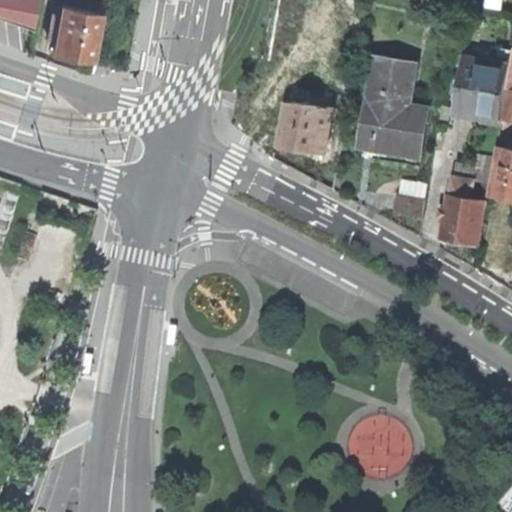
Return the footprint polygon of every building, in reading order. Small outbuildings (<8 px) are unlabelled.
[(0,0),(0,17),(34,30),(38,0),(0,0)] [(72,55),(92,59),(100,12),(61,5),(59,13),(52,12),(48,38),(55,39),(53,52),(72,55)] [(492,61),(472,58),(466,90),(463,112),(483,116),(482,122),(501,125),(508,88),(511,64),(511,57),(493,54),(492,61)] [(380,149),(420,156),(428,109),(409,106),(416,64),(376,58),(369,99),(367,99),(365,112),(368,113),(362,146),(380,149)] [(298,102),(321,106),(323,98),(300,94),(298,102)] [(333,108),(321,106),(298,102),(289,100),(281,145),(305,149),(324,153),(333,108)] [(511,149),(500,148),(492,196),(511,199),(511,149)] [(474,179),(491,182),(496,155),(479,153),(474,179)] [(487,201),(491,182),(474,179),(456,176),(453,193),(487,201)] [(479,245),(487,201),(453,193),(450,193),(442,239),(461,242),(479,245)] [(424,218),(427,200),(397,194),(394,212),(424,218)] [(174,326),(170,326),(167,347),(176,348),(178,332),(178,327),(174,326)] [(85,377),(89,378),(93,357),(85,355),(82,371),(81,377),(85,377)]
